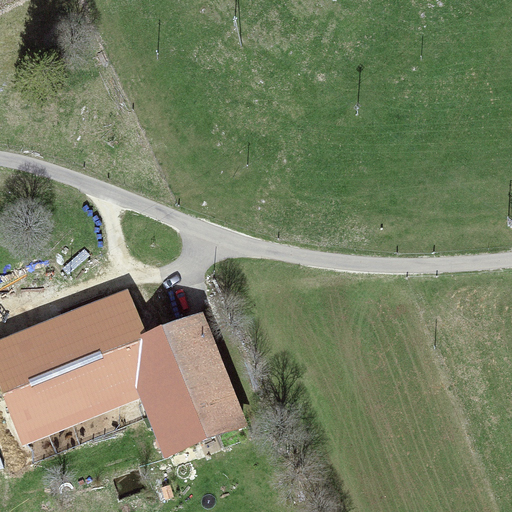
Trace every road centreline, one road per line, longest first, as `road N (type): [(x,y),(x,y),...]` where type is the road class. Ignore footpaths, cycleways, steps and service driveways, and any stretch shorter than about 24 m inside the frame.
road 1 (unclassified): [(0,159),(104,189),(218,239),(404,255),(511,244)]
road 2 (track): [(0,327),(133,272)]
